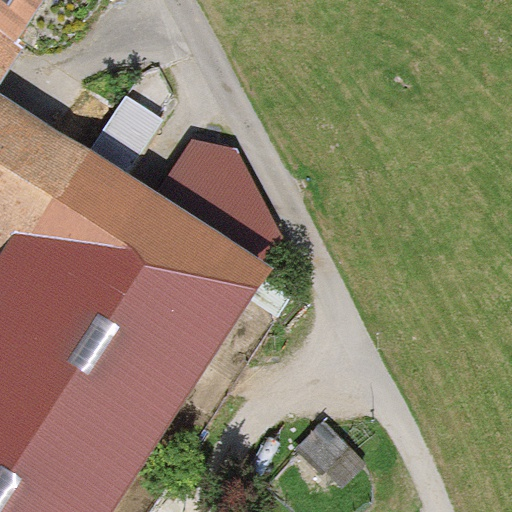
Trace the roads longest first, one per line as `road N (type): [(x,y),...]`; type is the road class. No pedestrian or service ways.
road 1 (track): [(188,0),(455,511)]
road 2 (track): [(200,511),(238,447),(359,335)]
